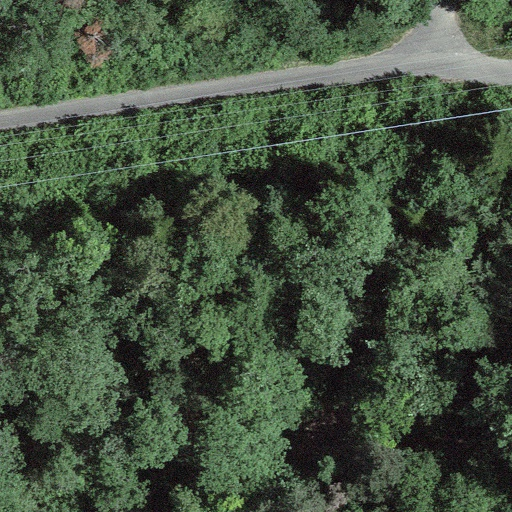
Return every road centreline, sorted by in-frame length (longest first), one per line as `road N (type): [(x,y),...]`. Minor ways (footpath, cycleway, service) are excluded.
road 1 (track): [(0,122),(418,63),(511,72)]
road 2 (track): [(511,469),(406,425),(368,417),(331,422),(311,452),(345,511)]
